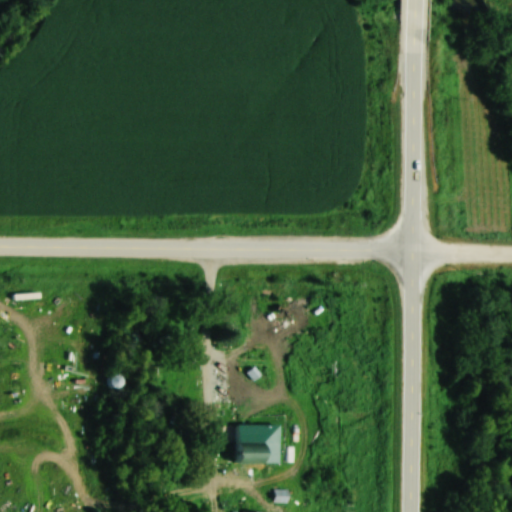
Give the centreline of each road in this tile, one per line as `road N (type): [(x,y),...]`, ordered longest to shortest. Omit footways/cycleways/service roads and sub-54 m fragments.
road 1 (tertiary): [(413,249),(0,245)]
road 2 (secondary): [(413,249),(410,511)]
road 3 (secondary): [(414,0),(413,249)]
